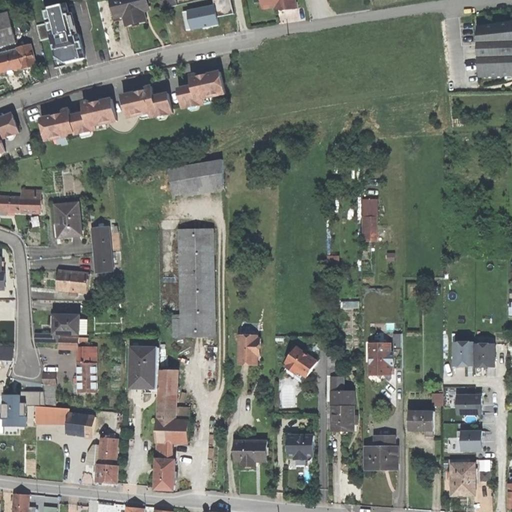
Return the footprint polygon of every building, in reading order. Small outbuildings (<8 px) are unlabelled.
[(146,21),(144,11),(147,11),(150,10),(147,0),(112,0),(117,18),(125,16),(127,26),(146,21)] [(176,0),(165,0),(161,1),(163,9),(178,5),(176,0)] [(283,11),(298,9),(298,8),(296,0),(262,0),(263,2),(264,9),(277,7),(279,7),(282,6),(283,11)] [(53,38),(58,58),(66,63),(86,58),(81,38),(80,34),(75,35),(70,17),(69,15),(66,4),(45,10),(49,23),(53,38)] [(0,15),(0,47),(17,43),(11,20),(9,13),(0,15)] [(74,14),(69,15),(70,17),(75,35),(80,34),(75,16),(74,14)] [(511,21),(478,27),(481,78),(511,77),(511,21)] [(41,41),(53,38),(49,23),(37,26),(41,41)] [(19,51),(23,68),(23,70),(37,66),(31,45),(18,48),(19,51)] [(0,73),(10,71),(23,68),(19,51),(2,56),(1,54),(0,53),(0,73)] [(66,63),(58,58),(55,59),(57,69),(66,66),(66,63)] [(182,103),(184,109),(189,107),(200,105),(206,104),(205,99),(215,96),(226,94),(223,82),(221,72),(208,75),(199,77),(198,75),(191,76),(192,81),(193,86),(187,88),(179,89),(182,103)] [(124,96),(129,117),(140,115),(151,113),(152,118),(158,117),(168,114),(174,113),(172,106),(169,93),(162,95),(155,96),(154,91),(153,86),(147,88),(145,92),(132,94),(124,96)] [(108,123),(118,121),(113,99),(103,101),(92,104),(90,102),(87,102),(84,103),(85,107),(86,113),(71,116),(71,113),(70,109),(65,110),(63,113),(63,114),(54,116),(42,119),(46,141),(57,139),(68,136),(68,135),(75,133),(76,135),(81,134),(92,131),(97,130),(97,126),(108,123)] [(82,111),(71,113),(71,116),(86,113),(85,107),(82,111)] [(0,119),(0,135),(0,137),(19,130),(13,114),(0,119)] [(20,133),(19,130),(0,137),(0,136),(0,145),(3,153),(6,152),(2,140),(20,133)] [(174,196),(224,187),(224,160),(170,169),(174,196)] [(42,199),(42,191),(23,191),(23,198),(22,212),(42,213),(42,199)] [(22,212),(23,198),(0,197),(0,211),(4,212),(22,212)] [(362,199),(362,217),(378,217),(378,199),(365,199),(362,199)] [(62,238),(83,236),(81,222),(80,204),(57,206),(58,225),(56,225),(57,238),(62,238)] [(376,241),(378,241),(378,225),(378,217),(362,217),(362,241),(376,241)] [(99,271),(114,270),(110,227),(95,228),(99,271)] [(214,229),(180,230),(182,319),(174,319),(174,337),(181,337),(182,338),(216,337),(214,229)] [(340,256),(328,256),(329,266),(340,265),(340,256)] [(73,292),(88,293),(90,275),(60,271),(58,290),(73,292)] [(81,320),(81,316),(55,315),(55,325),(55,335),(61,335),(81,335),(81,320)] [(36,343),(61,344),(61,338),(61,335),(55,335),(36,334),(36,343)] [(455,335),(455,343),(475,342),(475,337),(475,334),(455,335)] [(88,344),(88,338),(61,338),(61,344),(61,349),(79,349),(79,344),(88,344)] [(258,339),(240,339),(239,365),(250,365),(258,365),(258,357),(258,349),(261,349),(261,339),(258,339)] [(470,366),(476,366),(475,345),(475,342),(455,343),(455,366),(470,366)] [(394,365),(394,354),(390,354),(390,344),(370,344),(371,375),(384,375),(391,375),(391,365),(394,365)] [(495,344),(475,345),(476,366),(476,368),(483,368),(495,367),(495,344)] [(0,360),(14,362),(15,349),(0,347),(0,360)] [(88,348),(79,349),(79,360),(80,379),(75,379),(75,384),(79,384),(80,393),(98,393),(97,358),(97,348),(88,348)] [(154,388),(158,388),(159,348),(133,348),(132,388),(154,388)] [(299,371),(307,377),(308,376),(318,362),(303,351),(297,348),(286,363),(289,365),(287,368),(297,374),(299,371)] [(394,349),(394,354),(394,365),(394,369),(403,369),(403,368),(403,349),(394,349)] [(328,378),(337,378),(337,358),(328,358),(328,378)] [(297,374),(287,368),(285,370),(286,371),(303,383),(307,377),(299,371),(297,374)] [(56,374),(44,374),(45,392),(47,407),(58,408),(57,393),(56,374)] [(161,377),(159,421),(175,421),(177,377),(161,377)] [(328,392),(337,392),(337,378),(328,378),(328,392)] [(36,407),(42,407),(41,392),(20,392),(20,395),(22,395),(22,404),(27,404),(27,406),(36,407)] [(337,392),(328,392),(328,407),(353,407),(353,392),(343,392),(337,392)] [(434,392),(434,405),(445,404),(444,392),(434,392)] [(22,395),(20,395),(17,396),(8,396),(5,396),(5,402),(3,402),(3,419),(5,419),(5,427),(24,427),(27,427),(27,417),(22,417),(22,404),(22,395)] [(483,396),(458,396),(458,414),(483,414),(483,399),(483,396)] [(68,424),(69,414),(70,409),(58,408),(47,407),(42,407),(36,407),(36,424),(68,424)] [(353,407),(328,407),(328,432),(346,432),(355,432),(354,424),(354,415),(354,407),(353,407)] [(426,437),(435,437),(435,411),(410,411),(410,431),(422,431),(426,431),(426,437)] [(69,414),(68,424),(67,433),(94,436),(96,417),(88,416),(69,414)] [(175,421),(159,421),(158,421),(158,424),(158,426),(156,460),(168,460),(169,456),(173,456),(173,441),(189,441),(190,421),(175,421)] [(483,431),(463,432),(463,438),(463,451),(483,451),(483,434),(483,431)] [(289,436),(289,456),(296,456),(296,460),(297,460),(302,460),(306,460),(308,460),(308,456),(314,456),(314,436),(289,436)] [(376,441),(376,448),(395,448),(395,437),(379,437),(379,441),(376,441)] [(99,465),(116,466),(119,439),(101,438),(101,445),(99,465)] [(260,461),(267,461),(268,442),(254,442),(235,441),(235,461),(242,461),(242,466),(246,466),(250,466),(250,461),(256,461),(260,461)] [(96,471),(99,471),(99,465),(101,445),(93,445),(89,453),(88,463),(92,466),(96,466),(96,471)] [(398,448),(395,448),(376,448),(367,448),(367,469),(383,469),(386,469),(398,469),(398,448)] [(168,460),(156,460),(155,489),(175,490),(175,472),(176,461),(168,460)] [(465,496),(476,496),(475,464),(452,464),(452,473),(449,473),(449,479),(453,479),(453,496),(465,496)] [(116,466),(99,465),(99,471),(98,482),(107,482),(118,483),(119,466),(116,466)] [(481,481),(492,480),(492,469),(480,471),(481,481)] [(13,511),(29,511),(29,507),(30,496),(22,495),(15,495),(13,511)]
